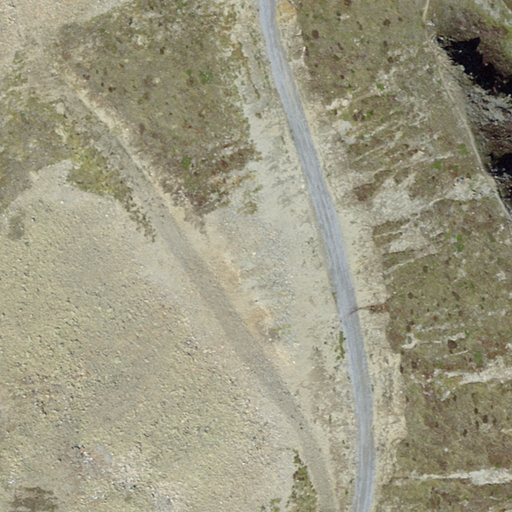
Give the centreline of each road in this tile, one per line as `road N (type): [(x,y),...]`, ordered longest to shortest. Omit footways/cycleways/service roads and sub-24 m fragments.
road 1 (track): [(266,0),(348,313),(366,429),(360,511)]
road 2 (track): [(328,511),(313,450),(286,402),(118,154),(68,94)]
